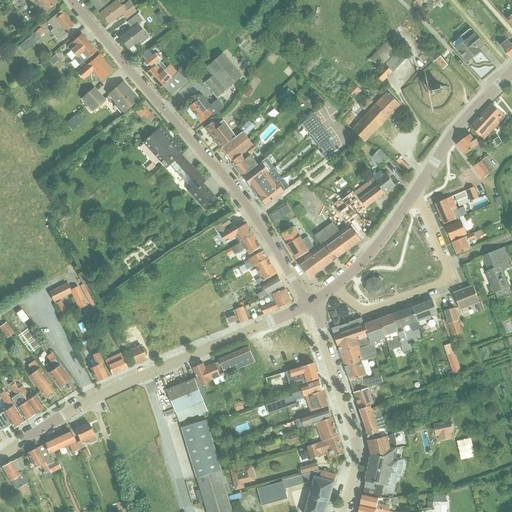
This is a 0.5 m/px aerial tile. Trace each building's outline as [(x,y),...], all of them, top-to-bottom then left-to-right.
[(12,0),(13,1),(14,0),(29,0),(30,0),(29,0),(32,0),(45,13),(55,4),(51,0),(12,0)] [(108,2),(106,0),(88,0),(97,10),(108,2)] [(126,19),(136,11),(128,1),(121,6),(116,0),(99,13),(108,24),(122,14),(126,19)] [(151,3),(143,9),(145,13),(154,6),(151,3)] [(65,31),(72,26),(60,11),(47,22),(52,29),(49,31),(56,40),(66,32),(65,31)] [(137,25),(142,21),(137,14),(126,22),(131,28),(119,38),(127,49),(134,44),(135,46),(146,38),(137,25)] [(44,19),(37,25),(39,28),(39,27),(46,21),(44,19)] [(261,29),(257,24),(252,28),(257,33),(261,29)] [(18,46),(23,52),(40,37),(39,36),(44,32),(39,27),(39,28),(18,46)] [(471,29),(461,37),(453,44),(457,48),(456,49),(467,62),(481,51),(479,49),(484,44),(471,29)] [(510,58),(511,55),(511,37),(507,32),(502,36),(506,41),(500,46),(510,58)] [(79,65),(95,51),(80,35),(66,47),(75,57),(73,59),(79,65)] [(300,35),(292,45),(300,51),(308,41),(300,35)] [(192,45),(184,52),(190,59),(198,51),(192,45)] [(147,68),(159,59),(154,54),(143,63),(147,68)] [(217,97),(241,76),(222,54),(205,68),(211,76),(204,82),(217,97)] [(9,55),(4,60),(8,65),(13,61),(9,55)] [(54,55),(48,60),(53,65),(58,60),(54,55)] [(98,56),(78,73),(83,79),(92,70),(99,79),(110,69),(98,56)] [(448,65),(440,56),(435,61),(442,70),(448,65)] [(397,68),(390,60),(385,65),(386,65),(375,76),(382,83),(397,68)] [(168,65),(162,71),(157,76),(154,72),(158,69),(155,66),(151,69),(151,68),(145,73),(159,88),(176,72),(168,65)] [(171,96),(186,81),(177,72),(162,86),(171,96)] [(138,99),(123,82),(108,95),(114,102),(115,107),(120,113),(127,107),(128,108),(138,99)] [(355,98),(361,91),(354,84),(347,91),(355,98)] [(247,86),(243,94),(248,97),(253,89),(247,86)] [(434,95),(437,95),(439,94),(440,92),(440,89),(439,87),(436,86),(433,87),(431,88),(431,91),(432,94),(434,95)] [(99,94),(94,88),(81,99),(86,105),(99,94)] [(289,88),(281,96),(287,101),(295,93),(289,88)] [(316,91),(309,98),(317,105),(324,99),(316,91)] [(362,139),(365,142),(400,105),(387,92),(352,130),(359,135),(357,137),(361,140),(362,139)] [(104,100),(99,94),(86,105),(92,111),(104,100)] [(200,123),(212,114),(208,109),(211,107),(202,96),(188,107),(200,123)] [(373,102),(368,97),(364,102),(366,103),(365,105),(363,104),(360,107),(364,111),(373,102)] [(140,103),(132,110),(151,129),(158,122),(140,103)] [(492,104),(470,127),(481,137),(503,114),(492,104)] [(349,124),(357,115),(350,109),(342,118),(349,124)] [(75,115),(65,124),(71,131),(81,123),(75,115)] [(315,115),(304,124),(312,134),(323,126),(315,115)] [(220,149),(220,148),(229,142),(228,141),(233,135),(222,120),(214,126),(211,122),(204,128),(220,149)] [(245,150),(252,145),(242,132),(243,131),(246,134),(254,126),(249,121),(233,135),(228,141),(229,142),(220,148),(230,162),(245,150)] [(323,126),(312,134),(321,145),(321,146),(329,140),(332,137),(323,126)] [(204,210),(216,199),(202,183),(205,181),(180,155),(182,153),(159,127),(142,142),(166,168),(169,165),(189,188),(187,190),(204,210)] [(464,155),(480,143),(477,138),(474,140),(470,134),(456,144),(464,155)] [(494,142),(497,145),(502,142),(498,137),(493,140),(494,142)] [(321,145),(319,147),(323,152),(326,151),(329,155),(329,156),(337,150),(329,140),(321,146),(321,145)] [(245,150),(230,162),(241,176),(256,165),(248,154),(254,149),(252,145),(245,150)] [(353,148),(345,153),(349,158),(357,153),(353,148)] [(300,177),(312,171),(300,150),(288,156),(300,177)] [(382,166),(389,159),(379,150),(372,157),(382,166)] [(483,179),(495,169),(486,157),(473,167),(483,179)] [(256,165),(241,176),(249,187),(273,168),(266,158),(256,165)] [(152,180),(163,170),(158,165),(147,174),(152,180)] [(273,168),(249,187),(256,197),(281,178),(273,168)] [(373,178),(385,193),(395,185),(386,173),(384,175),(381,171),(376,175),(374,172),(371,175),(373,178)] [(281,178),(256,197),(264,207),(283,192),(288,188),(281,178)] [(385,193),(373,178),(354,193),(366,207),(385,193)] [(466,190),(469,199),(476,196),(472,187),(466,190)] [(340,227),(366,207),(354,193),(352,190),(340,199),(343,204),(330,214),(340,227)] [(451,196),(435,203),(436,204),(444,223),(454,219),(460,216),(451,196)] [(500,196),(494,198),(496,205),(503,203),(500,196)] [(300,217),(305,214),(299,205),(294,209),(300,217)] [(276,211),(270,214),(271,217),(274,222),(280,218),(276,211)] [(464,227),(467,226),(463,216),(455,219),(456,223),(445,227),(451,240),(466,233),(464,227)] [(244,221),(221,235),(225,241),(228,239),(230,241),(236,238),(239,243),(253,235),(244,221)] [(311,278),(361,241),(352,228),(349,230),(347,226),(339,232),(332,222),(314,236),(321,245),(303,258),(306,262),(300,266),(309,279),(310,278),(311,278)] [(308,250),(314,247),(308,237),(302,240),(294,226),(281,234),(287,244),(296,259),(309,251),(308,250)] [(468,241),(475,238),(473,233),(452,242),(457,254),(469,249),(465,240),(468,239),(468,241)] [(253,235),(239,243),(225,252),(228,256),(233,252),(235,254),(245,248),(249,255),(252,253),(254,256),(263,251),(253,235)] [(490,271),(487,272),(497,298),(511,293),(502,270),(505,269),(501,259),(507,256),(504,248),(484,256),(490,271)] [(249,262),(243,265),(239,268),(242,273),(247,271),(248,270),(255,266),(268,259),(263,251),(254,256),(248,259),(249,262)] [(277,274),(268,259),(255,266),(262,278),(256,281),(258,285),(277,274)] [(235,275),(241,272),(237,264),(231,267),(235,275)] [(268,295),(284,286),(278,276),(262,285),(266,291),(258,296),(261,301),(269,296),(268,295)] [(384,293),(385,286),(382,280),(375,278),(369,281),(367,289),(370,295),(377,297),(384,293)] [(66,283),(48,292),(53,302),(71,293),(69,290),(66,283)] [(82,284),(79,286),(92,307),(94,306),(82,284)] [(479,313),(484,310),(481,301),(479,302),(473,286),(454,293),(460,310),(475,304),(479,313)] [(77,287),(69,290),(71,293),(78,309),(85,305),(77,287)] [(264,315),(292,303),(285,289),(272,294),(276,302),(261,308),(264,315)] [(412,307),(418,321),(438,314),(433,300),(412,307)] [(55,304),(61,318),(67,315),(60,301),(55,304)] [(11,315),(21,310),(18,302),(8,307),(11,315)] [(346,302),(327,308),(330,317),(349,311),(346,302)] [(240,323),(248,320),(243,307),(235,310),(240,323)] [(418,321),(412,307),(392,314),(397,329),(418,321)] [(455,308),(445,311),(449,323),(459,320),(455,308)] [(371,343),(372,346),(386,340),(390,350),(408,344),(403,331),(400,332),(399,331),(398,332),(398,330),(397,329),(392,314),(365,325),(371,343)] [(371,343),(365,325),(364,325),(362,318),(332,328),(343,360),(345,365),(362,360),(364,359),(375,356),(373,350),(374,350),(372,346),(371,343)] [(452,336),(462,333),(459,320),(449,323),(452,336)] [(0,328),(7,338),(13,333),(6,323),(0,327),(0,328)] [(451,344),(443,347),(447,356),(454,375),(461,372),(454,353),(451,344)] [(135,364),(146,359),(140,345),(129,350),(135,364)] [(197,378),(194,379),(202,397),(206,395),(201,384),(213,379),(214,383),(231,376),(230,373),(255,362),(249,347),(219,360),(220,362),(215,364),(215,363),(204,368),(203,364),(193,368),(197,378)] [(486,348),(480,350),(483,358),(488,356),(486,348)] [(97,381),(107,377),(101,363),(103,362),(98,352),(92,355),(97,365),(90,368),(97,381)] [(69,379),(54,358),(51,353),(46,356),(55,368),(48,373),(58,387),(69,379)] [(111,375),(127,368),(120,354),(107,360),(107,361),(105,362),(111,375)] [(362,360),(345,365),(350,380),(362,377),(366,376),(362,360)] [(29,375),(44,397),(54,390),(38,369),(33,361),(27,365),(33,373),(29,375)] [(289,371),(285,372),(289,385),(302,381),(303,384),(304,383),(319,379),(314,363),(289,371)] [(426,377),(434,374),(431,366),(423,369),(426,377)] [(362,377),(350,380),(352,387),(363,384),(363,380),(362,380),(362,377)] [(2,381),(6,391),(11,389),(7,379),(2,381)] [(170,388),(167,390),(175,412),(179,422),(197,415),(199,414),(200,416),(208,413),(205,406),(203,401),(202,397),(194,379),(170,388)] [(294,401),(304,397),(305,396),(321,391),(322,390),(319,380),(301,387),(302,392),(286,397),(288,403),(294,401)] [(35,414),(18,389),(13,381),(9,384),(16,395),(11,399),(17,407),(16,407),(25,421),(35,414)] [(363,384),(352,387),(354,393),(359,409),(370,406),(373,405),(367,389),(365,389),(363,384)] [(22,386),(18,389),(35,414),(45,408),(36,395),(30,399),(28,397),(29,397),(22,386)] [(1,388),(0,388),(0,396),(7,407),(9,408),(2,412),(13,429),(24,422),(1,388)] [(311,412),(327,406),(321,391),(305,396),(307,402),(311,412)] [(294,401),(286,403),(288,409),(296,406),(294,401)] [(241,402),(233,405),(236,412),(243,409),(241,402)] [(370,409),(370,406),(359,409),(367,433),(385,426),(378,407),(370,409)] [(309,415),(295,420),(298,428),(311,423),(312,424),(316,422),(331,417),(328,408),(309,414),(309,415)] [(337,436),(331,417),(316,422),(316,423),(316,425),(322,441),(337,436)] [(206,420),(182,427),(197,478),(197,479),(222,472),(206,420)] [(451,421),(433,425),(436,436),(436,437),(438,436),(451,434),(453,433),(451,421)] [(95,439),(93,435),(88,423),(74,430),(79,441),(75,443),(78,448),(78,449),(82,447),(80,443),(87,440),(88,442),(95,439)] [(378,429),(368,433),(368,440),(388,435),(385,426),(378,429)] [(43,444),(36,448),(48,472),(49,471),(50,473),(59,469),(56,462),(52,464),(47,454),(65,446),(68,444),(72,452),(78,449),(78,448),(75,443),(70,432),(43,444)] [(388,435),(368,440),(368,441),(371,454),(397,447),(396,442),(394,434),(388,436),(388,435)] [(343,454),(337,436),(322,441),(308,446),(311,457),(320,455),(320,454),(326,452),(328,459),(343,454)] [(232,446),(222,449),(225,457),(234,454),(232,446)] [(366,481),(365,487),(382,491),(384,485),(388,486),(390,475),(394,476),(395,472),(396,470),(397,469),(397,467),(397,465),(397,463),(398,459),(394,458),(396,449),(398,448),(397,447),(371,454),(365,481),(366,481)] [(45,474),(48,472),(36,448),(26,453),(34,468),(40,465),(45,474)] [(83,458),(88,456),(85,449),(80,451),(83,458)] [(16,459),(22,470),(27,466),(21,456),(16,459)] [(16,459),(11,462),(17,473),(22,470),(16,459)] [(11,462),(1,468),(9,482),(14,490),(16,489),(20,497),(28,494),(23,485),(27,484),(25,480),(20,472),(17,473),(11,462)] [(300,469),(298,469),(299,475),(302,474),(316,470),(318,470),(316,463),(300,467),(300,469)] [(250,465),(230,471),(233,484),(235,491),(245,488),(244,484),(254,481),(250,465)] [(283,482),(257,489),(262,506),(288,499),(285,489),(313,481),(312,486),(311,485),(311,486),(312,487),(311,493),(309,492),(309,493),(310,494),(309,499),(307,499),(307,500),(308,500),(307,506),(305,505),(305,507),(307,507),(305,511),(327,511),(328,511),(327,511),(328,506),(329,506),(330,505),(328,504),(330,499),(331,499),(332,498),(330,498),(332,492),(333,493),(333,491),(332,491),(336,475),(321,472),(316,470),(302,474),(299,475),(282,479),(283,482)] [(222,472),(197,479),(204,502),(206,510),(206,511),(232,511),(227,494),(231,493),(224,471),(222,472)] [(362,494),(360,505),(389,511),(390,506),(378,504),(379,498),(377,498),(362,494)]
